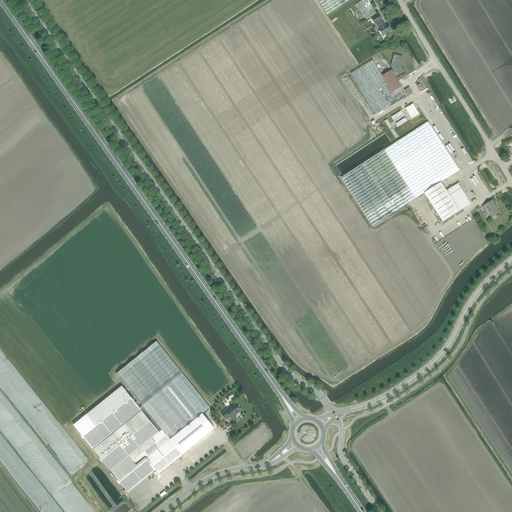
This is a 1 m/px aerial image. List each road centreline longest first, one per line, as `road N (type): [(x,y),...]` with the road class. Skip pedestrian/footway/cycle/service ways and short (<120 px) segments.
road 1 (unclassified): [(335,414),(284,369),(22,0)]
road 2 (primary): [(298,420),(0,0)]
road 3 (tertiary): [(335,414),(384,397),(425,370),(475,294),(511,259)]
road 4 (unknown): [(437,61),(411,77),(411,87),(484,195),(427,237)]
road 5 (unclassified): [(511,180),(397,0)]
road 6 (tertiary): [(163,511),(213,475),(269,463),(294,443)]
